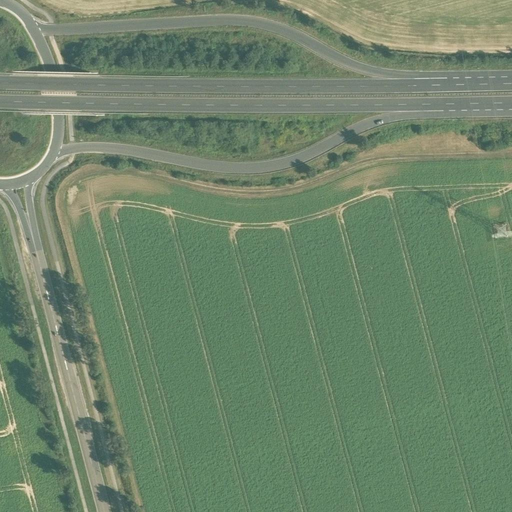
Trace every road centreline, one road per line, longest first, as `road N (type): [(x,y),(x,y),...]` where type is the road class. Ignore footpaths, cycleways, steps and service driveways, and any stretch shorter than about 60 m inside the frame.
road 1 (track): [(141,511),(61,204),(70,181),(93,171),(132,171),(231,193),(280,192),(385,158),(511,153)]
road 2 (trunk): [(0,100),(399,104)]
road 3 (trunk): [(395,86),(0,82)]
road 4 (trunk): [(395,86),(293,34),(241,20),(31,28)]
road 5 (trunk): [(52,154),(88,148),(240,169),(274,165),(399,104)]
road 6 (primary): [(104,511),(32,238)]
road 7 (track): [(0,256),(63,511)]
road 8 (primary): [(52,154),(57,93),(31,28)]
